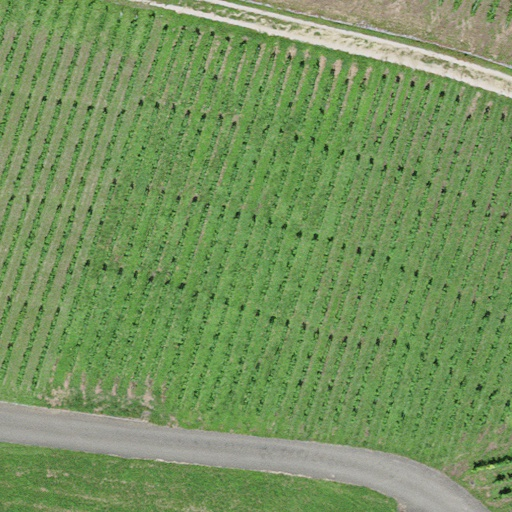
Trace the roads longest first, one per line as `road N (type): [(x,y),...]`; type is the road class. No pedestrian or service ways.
road 1 (track): [(0,430),(345,470),(395,483),(447,511)]
road 2 (track): [(511,98),(324,39),(146,0)]
